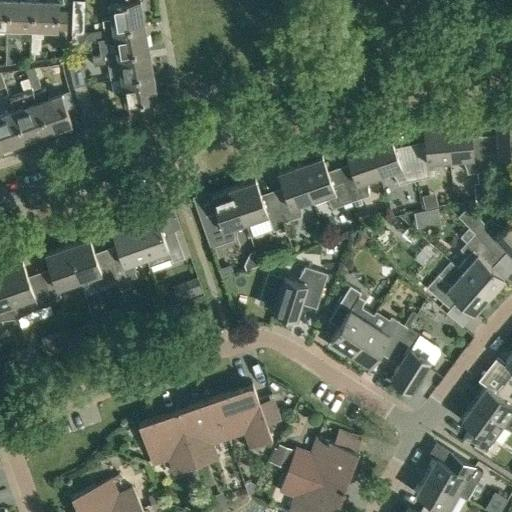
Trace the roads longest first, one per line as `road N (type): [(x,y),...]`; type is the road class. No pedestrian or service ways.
road 1 (residential): [(422,423),(283,344),(248,341),(24,415),(12,443),(32,511)]
road 2 (residential): [(0,208),(392,67)]
road 3 (residential): [(422,423),(511,316)]
road 4 (residential): [(392,67),(511,62)]
